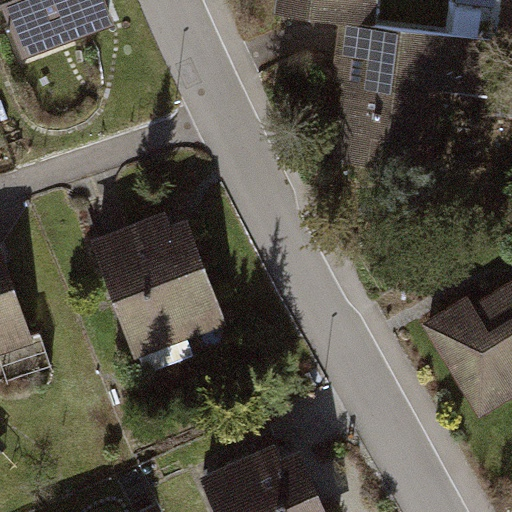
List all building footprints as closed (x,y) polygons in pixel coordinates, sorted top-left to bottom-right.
[(110,0),(4,0),(25,57),(119,23),(110,0)] [(280,0),(279,13),(374,25),(377,0),(280,0)] [(352,25),(336,163),(445,176),(455,89),(496,94),(502,43),(352,25)] [(185,209),(94,241),(136,358),(227,326),(185,209)] [(0,355),(37,343),(4,241),(0,242),(0,355)] [(511,278),(428,324),(479,418),(511,400),(511,278)] [(328,511),(297,438),(205,476),(220,511),(328,511)]
